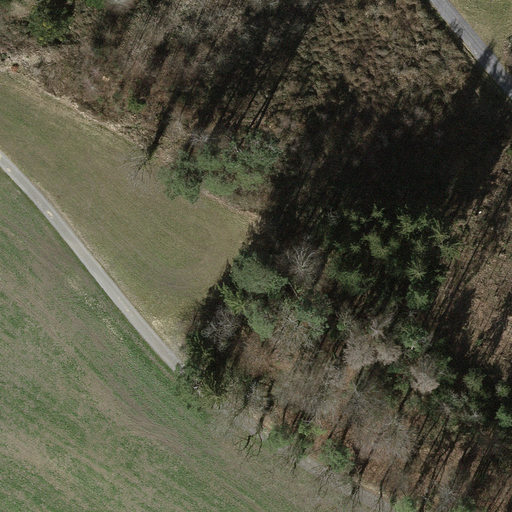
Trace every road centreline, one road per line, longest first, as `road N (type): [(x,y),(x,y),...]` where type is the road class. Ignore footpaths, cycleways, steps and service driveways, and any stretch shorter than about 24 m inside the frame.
road 1 (track): [(336,511),(305,497),(177,367),(0,159)]
road 2 (track): [(511,100),(435,0)]
